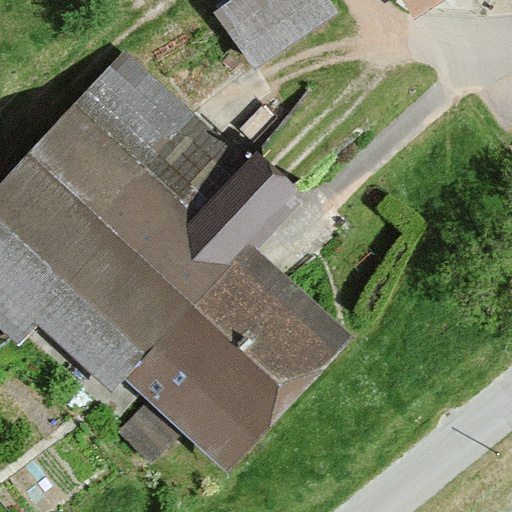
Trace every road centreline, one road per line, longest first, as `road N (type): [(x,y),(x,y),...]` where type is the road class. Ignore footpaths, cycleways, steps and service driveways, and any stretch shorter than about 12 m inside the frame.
road 1 (unknown): [(360,0),(411,38),(511,58)]
road 2 (tertiary): [(385,511),(511,411)]
